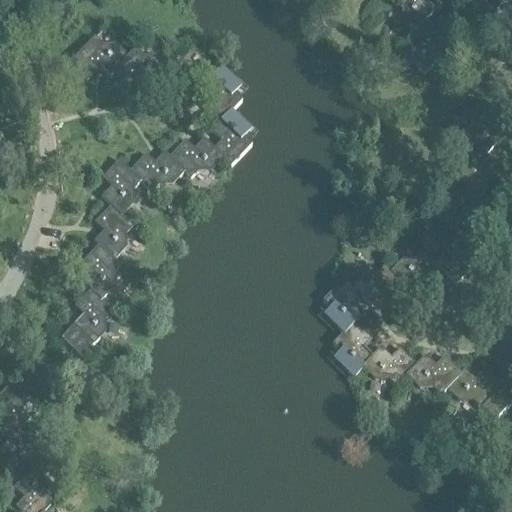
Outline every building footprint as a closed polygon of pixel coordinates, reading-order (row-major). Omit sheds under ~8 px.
[(394,0),(401,7),(401,20),(413,32),(414,33),(425,22),(434,13),(430,9),(426,13),(420,7),(426,0),(394,0)] [(413,32),(403,43),(411,50),(411,64),(424,77),(443,57),(439,53),(436,57),(430,51),(442,38),(451,29),(441,19),(432,29),(425,22),(414,33),(413,32)] [(81,69),(72,78),(82,88),(91,78),(103,65),(109,71),(106,75),(110,79),(114,74),(129,58),(128,58),(116,46),(102,47),(94,39),(73,61),(81,69)] [(121,81),(112,90),(122,100),(131,90),(143,78),(149,83),(146,87),(150,91),(159,82),(158,81),(169,70),(168,70),(156,58),(142,59),(134,51),(128,58),(129,58),(114,74),(121,81)] [(169,70),(158,81),(159,82),(175,98),(187,85),(194,91),(190,95),(194,99),(203,90),(202,89),(213,78),(200,66),(186,66),(179,59),(168,70),(169,70)] [(213,78),(202,89),(203,90),(206,93),(209,89),(215,95),(203,108),(220,124),(221,124),(231,113),(231,114),(242,103),(234,95),(233,81),(221,69),(213,78)] [(469,130),(462,138),(473,148),(484,158),(485,158),(501,141),(488,129),(494,123),(498,126),(502,122),(482,103),(469,116),(469,130)] [(220,124),(211,133),(216,137),(219,133),(225,139),(214,151),(224,161),(223,161),(231,169),(252,147),(243,139),(243,125),(231,114),(231,113),(221,124),(220,124)] [(169,160),(184,175),(190,182),(198,174),(211,174),(223,161),(224,161),(214,151),(204,141),(200,145),(204,149),(198,155),(185,143),(169,160)] [(461,174),(454,182),(460,188),(461,187),(476,202),(477,202),(493,185),(480,173),(486,167),(490,171),(494,166),(485,158),(484,158),(473,148),(461,160),(461,174)] [(130,174),(129,174),(140,185),(151,196),(158,188),(172,188),(184,175),(169,160),(165,155),(161,159),(164,163),(158,169),(146,157),(130,174)] [(105,196),(101,200),(110,208),(111,208),(121,219),(122,218),(134,206),(133,192),(140,185),(129,174),(130,174),(119,163),(102,181),(115,193),(109,199),(105,196)] [(449,214),(442,221),(452,232),(453,231),(464,242),(471,235),(480,244),(490,234),(480,225),(468,213),(474,207),(477,210),(481,206),(477,202),(476,202),(461,187),(460,188),(449,200),(449,214)] [(97,240),(94,244),(98,248),(114,263),(126,250),(126,236),(133,229),(122,218),(121,219),(111,208),(110,208),(94,225),(107,237),(101,243),(97,240)] [(434,265),(445,276),(455,287),(472,269),(460,257),(466,251),(469,254),(473,250),(464,242),(453,231),(452,232),(441,244),(441,258),(434,265)] [(85,280),(81,284),(90,292),(91,292),(102,303),(102,302),(114,290),(113,276),(121,268),(114,263),(98,248),(82,265),(94,277),(89,283),(85,280)] [(391,274),(390,275),(406,290),(405,290),(410,294),(414,290),(410,287),(416,281),(429,293),(438,302),(448,292),(438,283),(445,276),(434,265),(424,254),(416,262),(402,262),(391,274)] [(351,288),(351,289),(361,298),(360,299),(371,309),(374,304),(371,301),(377,295),(389,307),(405,290),(406,290),(390,275),(391,274),(384,268),(383,269),(377,276),(363,276),(351,288)] [(328,297),(323,303),(331,311),(331,325),(343,336),(354,325),(354,326),(363,317),(359,313),(355,316),(349,310),(360,299),(361,298),(351,289),(351,288),(344,281),(328,297)] [(77,324),(74,328),(94,347),(106,334),(106,320),(113,313),(102,302),(102,303),(91,292),(90,292),(74,309),(87,321),(81,327),(77,324)] [(343,336),(332,347),(340,355),(341,369),(354,381),(362,372),(362,371),(372,360),(368,357),(365,360),(359,354),(371,342),(354,326),(354,325),(343,336)] [(74,328),(60,342),(80,361),(94,347),(74,328)] [(372,360),(362,371),(362,372),(375,384),(388,383),(396,391),(407,380),(406,379),(416,368),(399,352),(387,364),(381,359),(385,355),(380,351),(372,360)] [(416,368),(406,379),(407,380),(419,392),(433,392),(440,399),(447,392),(460,376),(444,360),(432,373),(426,367),(429,363),(425,359),(416,368)] [(460,376),(447,392),(459,404),(473,404),(480,411),(501,389),(484,373),(472,385),(465,379),(469,375),(465,372),(460,376)] [(19,432),(30,421),(22,414),(22,400),(9,388),(0,396),(0,410),(3,414),(0,417),(0,435),(8,443),(19,432)] [(511,399),(501,389),(480,411),(494,425),(511,405),(511,399)] [(31,444),(19,432),(8,443),(0,450),(0,452),(3,455),(7,452),(13,458),(1,470),(18,486),(18,487),(33,471),(33,472),(39,465),(32,458),(31,444)] [(18,487),(18,486),(13,491),(17,495),(21,491),(27,497),(15,510),(17,511),(46,511),(53,504),(46,497),(45,483),(33,472),(33,471),(18,487)]
